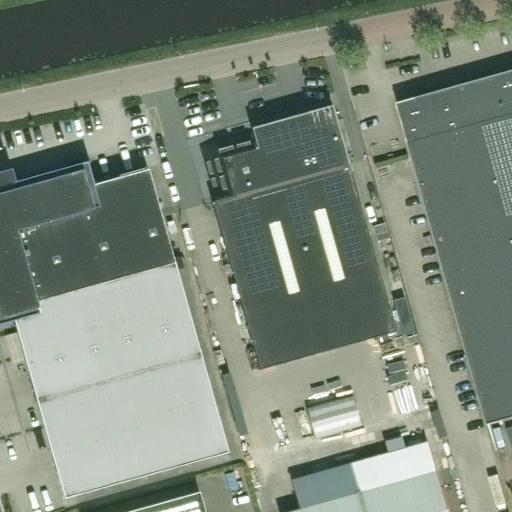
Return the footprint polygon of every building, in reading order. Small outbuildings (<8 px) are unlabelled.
[(433,39),(435,52),(448,50),(445,37),(433,39)] [(511,71),(398,104),(488,425),(511,418),(511,71)] [(252,134),(202,148),(217,201),(212,202),(251,343),(365,311),(372,337),(395,330),(332,106),(269,123),(270,125),(256,129),(255,127),(251,129),(252,134)] [(228,453),(148,170),(94,185),(88,163),(90,163),(90,161),(12,183),(11,178),(0,181),(0,325),(18,321),(19,326),(15,327),(64,499),(228,453)] [(19,343),(17,333),(5,336),(8,346),(19,343)] [(386,453),(401,449),(397,435),(382,439),(386,453)] [(446,511),(435,472),(416,477),(408,448),(350,464),(358,493),(363,511),(446,511)] [(363,511),(358,493),(350,464),(292,481),(300,510),(292,511),(363,511)] [(204,511),(199,493),(129,511),(204,511)]
